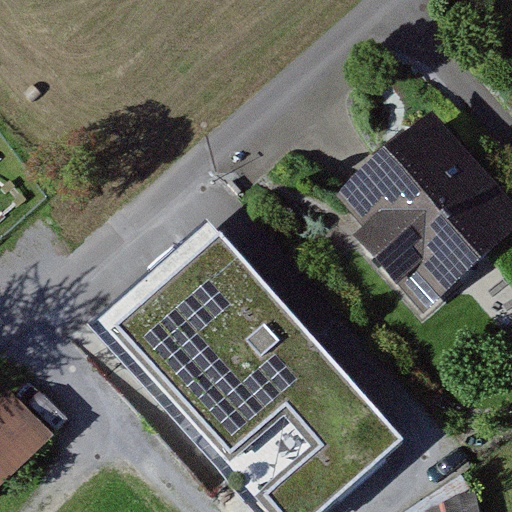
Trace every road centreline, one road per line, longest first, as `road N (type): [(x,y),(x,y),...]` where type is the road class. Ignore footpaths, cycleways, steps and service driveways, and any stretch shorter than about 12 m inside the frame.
road 1 (residential): [(393,0),(0,344)]
road 2 (track): [(44,511),(110,446),(68,284)]
